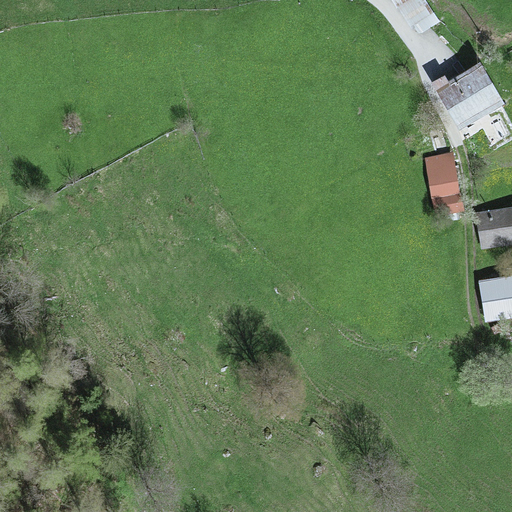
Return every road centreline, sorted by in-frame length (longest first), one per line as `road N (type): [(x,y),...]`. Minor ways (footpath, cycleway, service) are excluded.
road 1 (track): [(459,145),(475,310),(511,384)]
road 2 (track): [(459,145),(416,55),(365,0)]
